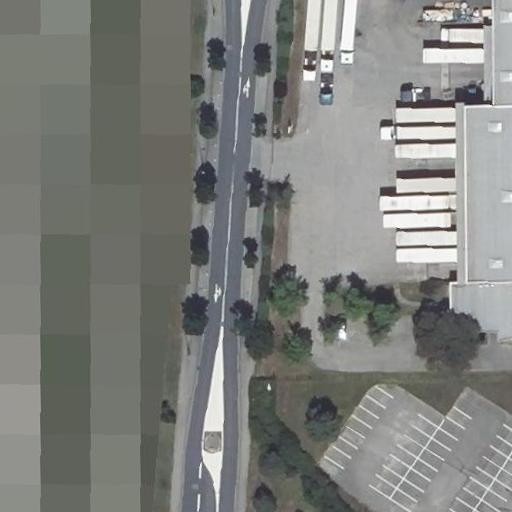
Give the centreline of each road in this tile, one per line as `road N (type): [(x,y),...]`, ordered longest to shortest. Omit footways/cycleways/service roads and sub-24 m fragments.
road 1 (unknown): [(351,167),(326,297),(328,351),(343,366),(372,370),(511,366)]
road 2 (unclassified): [(227,511),(225,286)]
road 3 (unclassified): [(225,286),(240,86)]
road 4 (unclassified): [(225,286),(195,452)]
road 5 (unknown): [(351,167),(381,77),(390,16)]
road 6 (unknown): [(400,511),(358,477),(403,405)]
